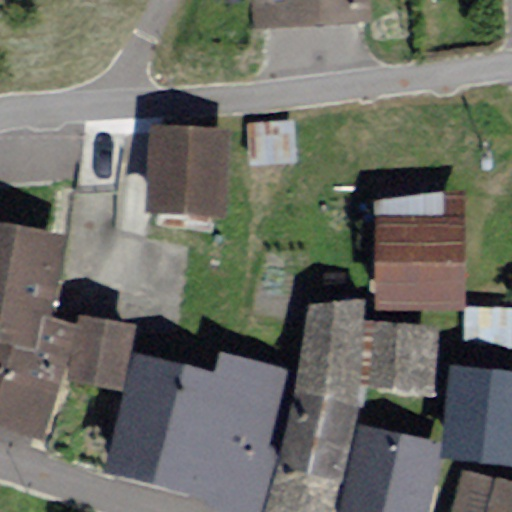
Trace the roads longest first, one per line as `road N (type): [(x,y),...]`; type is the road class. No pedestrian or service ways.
road 1 (residential): [(0,123),(112,101),(511,68)]
road 2 (residential): [(0,458),(163,511)]
